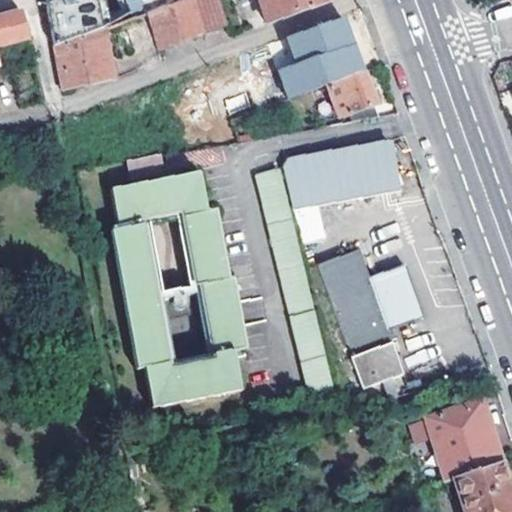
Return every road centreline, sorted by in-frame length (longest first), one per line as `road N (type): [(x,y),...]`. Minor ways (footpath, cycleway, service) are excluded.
road 1 (residential): [(55,110),(358,0)]
road 2 (secondary): [(434,52),(511,267)]
